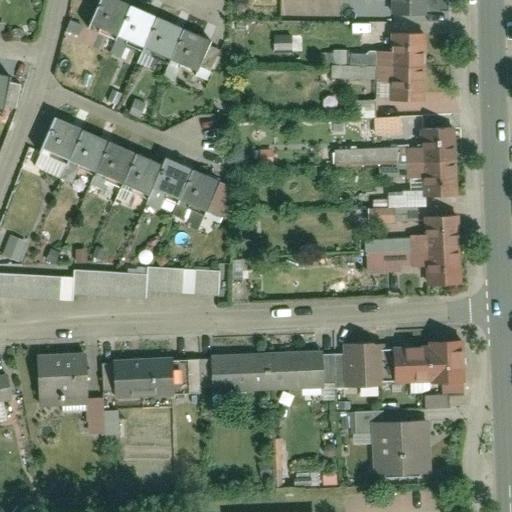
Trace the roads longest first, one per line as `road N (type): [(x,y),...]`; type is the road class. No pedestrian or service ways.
road 1 (residential): [(0,333),(505,308)]
road 2 (tertiary): [(505,308),(498,0)]
road 3 (residential): [(0,199),(44,85),(63,0)]
road 4 (tertiary): [(509,511),(505,308)]
